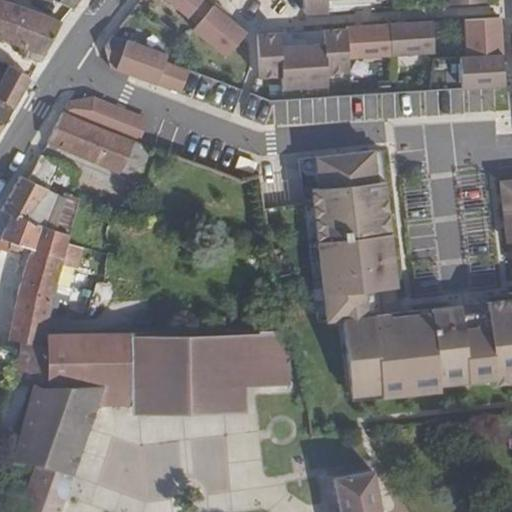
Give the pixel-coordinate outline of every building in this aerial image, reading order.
[(0,0),(0,37),(21,45),(39,12),(3,0),(0,0)] [(53,0),(73,10),(79,0),(53,0)] [(168,0),(191,18),(193,16),(205,0),(168,0)] [(205,0),(193,16),(200,22),(213,6),(205,0)] [(375,0),(304,0),(305,13),(329,12),(327,0),(361,0),(362,2),(376,2),(375,0)] [(195,29),(229,57),(249,32),(214,5),(213,6),(200,22),(195,29)] [(62,22),(39,12),(21,45),(25,47),(22,54),(41,61),(43,56),(45,56),(62,22)] [(502,17),(466,20),(468,57),(504,54),(502,17)] [(434,22),(391,24),(393,55),(436,53),(434,22)] [(391,24),(348,27),(348,29),(350,58),(393,55),(391,24)] [(288,32),(258,34),(261,77),(283,76),(284,88),(329,86),(328,73),(350,72),(350,58),(348,29),(324,30),(325,44),(289,46),(288,32)] [(112,67),(117,69),(128,42),(115,37),(105,49),(112,67)] [(117,69),(158,85),(167,62),(169,57),(128,42),(117,69)] [(504,54),(468,57),(470,87),(506,85),(504,54)] [(158,85),(181,93),(190,71),(167,62),(158,85)] [(0,74),(0,99),(14,109),(30,81),(9,67),(3,77),(0,74)] [(392,90),(392,116),(463,114),(462,88),(392,90)] [(254,119),(261,96),(249,92),(242,116),(254,119)] [(382,93),(364,94),(364,117),(382,117),(382,93)] [(71,102),(64,112),(85,122),(126,138),(135,114),(91,98),(71,102)] [(0,133),(14,109),(0,99),(0,133)] [(149,174),(153,148),(126,138),(85,122),(64,112),(48,142),(120,173),(122,172),(147,180),(147,179),(155,181),(161,163),(153,161),(149,174)] [(511,299),(401,312),(382,150),(300,159),(305,204),(314,203),(327,321),(343,319),(352,396),(382,392),(383,397),(441,391),(440,385),(496,379),(497,384),(511,382),(511,299)] [(29,182),(20,178),(2,212),(11,216),(68,235),(69,235),(79,199),(71,194),(76,183),(74,181),(77,173),(41,157),(29,182)] [(511,179),(501,181),(504,212),(511,210),(511,179)] [(11,216),(0,240),(0,249),(8,252),(12,243),(31,250),(20,290),(14,318),(9,339),(46,347),(47,342),(49,335),(86,335),(87,318),(49,318),(55,297),(67,301),(81,249),(66,246),(68,235),(11,216)] [(9,339),(14,318),(0,312),(0,344),(8,346),(9,339)] [(258,386),(258,334),(131,335),(132,403),(133,414),(247,413),(247,386),(258,386)] [(289,334),(258,334),(258,386),(289,385),(289,334)] [(35,466),(72,474),(96,403),(132,403),(131,335),(86,335),(49,335),(47,342),(47,384),(35,384),(35,386),(17,449),(14,461),(35,466)] [(32,349),(20,347),(14,381),(35,386),(35,384),(43,356),(31,353),(32,349)] [(72,474),(35,466),(29,485),(66,494),(72,474)] [(380,511),(372,471),(335,479),(341,511),(380,511)] [(59,511),(66,494),(29,485),(27,489),(19,511),(59,511)]
